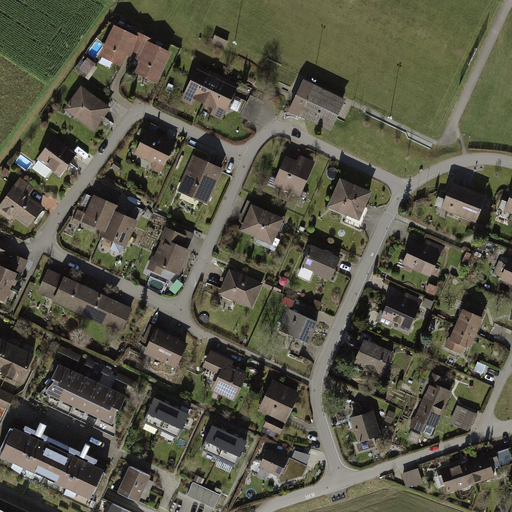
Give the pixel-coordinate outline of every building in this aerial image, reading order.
[(135,35),(117,26),(103,55),(124,66),(130,55),(132,56),(134,52),(141,37),(135,35)] [(156,44),(157,41),(137,31),(135,35),(141,37),(134,52),(144,56),(151,42),(156,44)] [(214,44),(226,49),(230,41),(217,36),(214,44)] [(143,62),(138,73),(158,83),(173,52),(156,44),(151,42),(144,56),(141,61),(143,62)] [(75,69),(87,77),(97,64),(85,55),(75,69)] [(197,100),(206,104),(220,75),(199,65),(182,100),(194,106),(197,100)] [(240,85),(220,75),(206,104),(216,109),(213,115),(223,120),(240,85)] [(307,78),(291,111),(334,132),(350,99),(307,78)] [(113,105),(83,85),(66,109),(96,130),(113,105)] [(251,96),(241,117),(255,123),(265,102),(251,96)] [(178,145),(149,130),(136,155),(154,164),(151,169),(163,175),(178,145)] [(59,136),(41,158),(61,174),(79,152),(59,136)] [(225,167),(194,152),(176,190),(207,204),(225,167)] [(301,160),(289,154),(275,183),(301,195),(318,160),(304,154),(301,160)] [(6,166),(2,172),(7,176),(11,170),(6,166)] [(363,219),(376,190),(344,176),(332,205),(363,219)] [(15,217),(29,227),(45,205),(30,194),(36,187),(23,177),(0,206),(0,211),(12,221),(15,217)] [(444,201),(449,204),(447,209),(473,219),(483,196),(451,184),(444,201)] [(180,192),(178,196),(197,205),(199,201),(180,192)] [(83,217),(109,229),(117,211),(120,206),(93,194),(83,217)] [(287,216),(254,202),(242,229),(275,243),(287,216)] [(117,211),(109,229),(105,237),(128,248),(140,221),(117,211)] [(164,269),(179,275),(191,250),(182,247),(187,237),(167,228),(149,269),(162,275),(164,269)] [(474,251),(479,254),(485,242),(479,240),(474,251)] [(424,249),(411,243),(404,259),(413,263),(412,266),(428,273),(436,255),(437,255),(440,247),(427,241),(424,249)] [(343,255),(314,242),(303,266),(333,279),(343,255)] [(7,267),(21,274),(27,261),(13,255),(7,267)] [(500,277),(511,282),(511,261),(508,260),(500,277)] [(7,267),(0,263),(0,281),(14,288),(21,274),(7,267)] [(39,294),(55,302),(66,278),(50,270),(39,294)] [(229,270),(219,292),(249,305),(259,284),(229,270)] [(55,302),(82,314),(93,290),(66,278),(55,302)] [(0,299),(7,303),(14,288),(0,281),(0,299)] [(178,282),(172,289),(177,293),(183,286),(178,282)] [(277,283),(274,289),(281,292),(284,286),(277,283)] [(439,288),(430,284),(427,292),(435,296),(439,288)] [(109,326),(120,302),(93,290),(82,314),(109,326)] [(393,294),(383,316),(402,325),(399,332),(409,336),(425,300),(407,292),(404,299),(393,294)] [(430,311),(434,303),(426,299),(422,307),(430,311)] [(465,311),(460,323),(479,332),(486,316),(479,313),(481,308),(465,301),(461,310),(465,311)] [(120,302),(109,326),(123,333),(134,309),(120,302)] [(321,319),(291,305),(281,327),(311,341),(321,319)] [(461,350),(464,345),(472,348),(479,332),(460,323),(454,336),(451,335),(447,344),(461,350)] [(173,365),(183,344),(154,330),(145,351),(173,365)] [(367,340),(357,364),(385,377),(396,353),(367,340)] [(17,348),(5,343),(0,353),(0,370),(5,373),(17,348)] [(59,345),(57,350),(77,360),(80,355),(59,345)] [(17,348),(5,373),(20,380),(31,355),(17,348)] [(235,362),(211,351),(203,368),(219,375),(212,391),(237,402),(250,374),(233,366),(235,362)] [(132,352),(126,364),(136,368),(141,357),(132,352)] [(86,358),(84,363),(91,367),(94,361),(86,358)] [(59,397),(71,371),(56,364),(49,378),(52,379),(51,381),(44,389),(45,389),(45,391),(59,397)] [(102,365),(100,371),(107,374),(110,369),(102,365)] [(71,403),(84,377),(71,371),(59,397),(71,403)] [(452,379),(433,371),(428,381),(432,383),(425,399),(445,408),(453,391),(447,389),(452,379)] [(117,372),(114,377),(134,387),(137,381),(117,372)] [(84,409),(96,383),(84,377),(71,403),(84,409)] [(302,392),(274,379),(259,410),(286,424),(302,392)] [(109,389),(96,383),(84,409),(97,415),(109,389)] [(124,396),(109,389),(97,415),(111,422),(111,421),(112,421),(114,410),(114,409),(117,410),(124,396)] [(12,396),(0,390),(0,398),(9,403),(12,396)] [(142,421),(158,429),(170,405),(153,397),(142,421)] [(445,408),(425,399),(418,414),(415,413),(410,423),(429,432),(433,422),(438,424),(445,408)] [(458,404),(451,421),(470,429),(478,413),(458,404)] [(187,413),(170,405),(158,429),(175,437),(187,413)] [(386,419),(392,422),(397,412),(390,409),(386,419)] [(375,413),(352,418),(357,443),(380,438),(375,413)] [(270,419),(266,427),(279,433),(283,425),(270,419)] [(37,429),(26,424),(23,430),(14,426),(13,427),(11,426),(0,448),(0,454),(93,499),(106,472),(103,470),(104,468),(96,463),(98,458),(87,452),(91,443),(86,441),(81,450),(43,432),(47,423),(41,420),(37,429)] [(216,456),(227,433),(211,425),(199,448),(216,456)] [(409,439),(417,443),(421,434),(413,430),(409,439)] [(244,441),(227,433),(216,456),(233,464),(244,441)] [(275,441),(272,447),(282,451),(284,446),(275,441)] [(490,469),(510,462),(506,449),(486,456),(490,469)] [(292,460),(269,450),(260,468),(283,479),(292,460)] [(467,462),(474,481),(492,475),(490,469),(486,456),(467,462)] [(474,481),(467,462),(440,472),(446,490),(474,481)] [(129,465),(123,478),(142,487),(148,474),(129,465)] [(417,480),(414,472),(405,475),(408,483),(417,480)] [(136,500),(142,487),(123,478),(116,491),(136,500)] [(212,507),(218,494),(191,481),(185,495),(212,507)] [(0,497),(31,511),(44,511),(0,491),(0,497)] [(129,511),(130,511),(111,502),(106,511),(129,511)]
